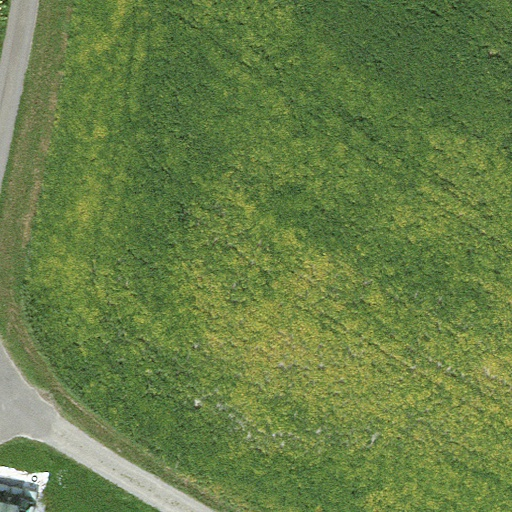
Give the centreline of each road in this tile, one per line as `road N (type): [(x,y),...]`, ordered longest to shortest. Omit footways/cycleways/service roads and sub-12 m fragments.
road 1 (track): [(192,511),(0,404)]
road 2 (track): [(0,147),(26,0)]
